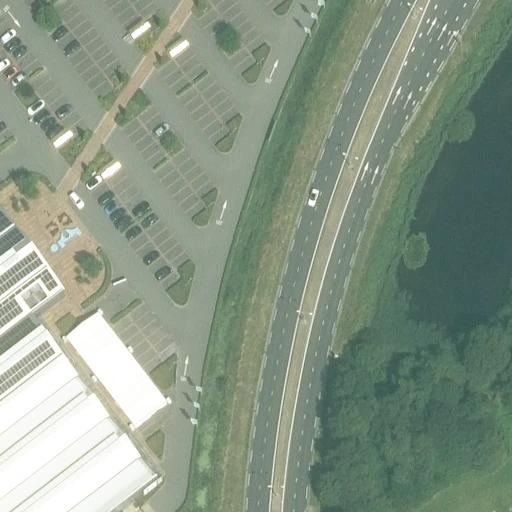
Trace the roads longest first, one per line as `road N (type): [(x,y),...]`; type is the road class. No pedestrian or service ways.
road 1 (primary): [(294,511),(306,399),(354,207),(454,0)]
road 2 (primary): [(403,0),(349,100),(299,244),(271,373),(257,511)]
